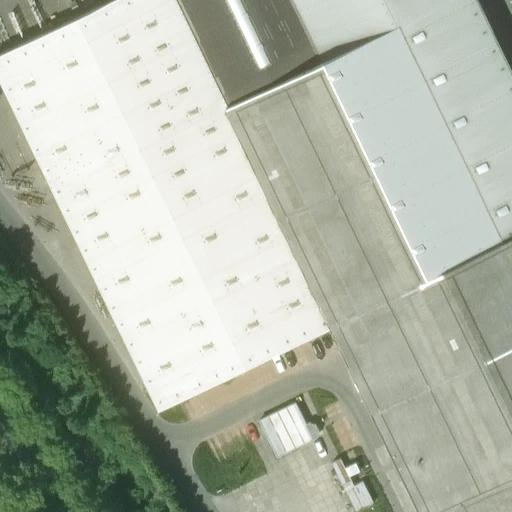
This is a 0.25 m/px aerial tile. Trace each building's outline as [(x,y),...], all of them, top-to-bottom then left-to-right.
[(331,328),(173,0),(118,0),(0,56),(0,75),(160,410),(331,328)] [(511,511),(511,442),(431,274),(328,59),(299,0),(173,0),(331,328),(419,511),(511,511)] [(511,235),(511,71),(478,0),(299,0),(328,59),(401,25),(504,239),(511,235)] [(431,274),(504,239),(401,25),(328,59),(431,274)] [(431,274),(511,442),(511,235),(504,239),(431,274)] [(273,450),(320,434),(313,416),(306,419),(298,399),(260,413),(273,450)]
